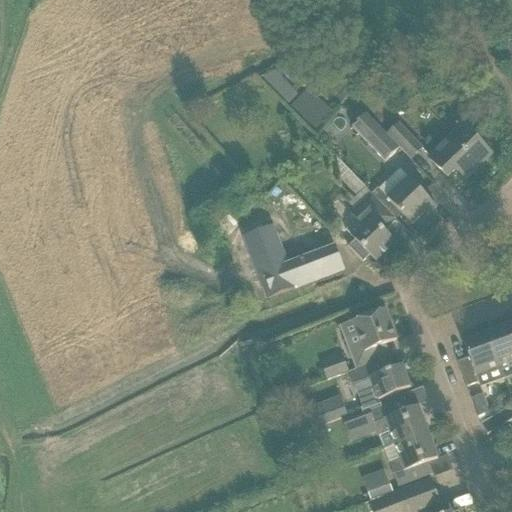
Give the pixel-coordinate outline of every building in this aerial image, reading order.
[(295,107),(317,126),(331,111),(309,91),(295,107)] [(399,148),(386,136),(365,114),(351,128),(384,162),(399,148)] [(398,124),(386,136),(399,148),(410,160),(422,148),(398,124)] [(460,174),(465,179),(491,154),(463,125),(428,159),(433,164),(444,175),(456,164),(463,171),(460,174)] [(376,189),(371,194),(381,205),(395,219),(401,214),(412,225),(429,208),(431,211),(436,207),(422,193),(408,178),(386,199),(376,189)] [(381,205),(371,194),(354,211),(360,216),(356,220),(361,226),(350,237),(353,240),(347,247),(362,263),(363,262),(369,256),(377,264),(397,244),(383,230),(395,219),(381,205)] [(344,341),(355,370),(356,371),(386,360),(391,358),(386,345),(396,340),(385,309),(352,321),(358,336),(344,341)] [(511,334),(509,326),(486,334),(499,367),(500,366),(511,361),(511,334)] [(499,367),(486,334),(463,343),(469,358),(457,362),(467,387),(479,383),(481,388),(504,379),(500,366),(499,367)] [(356,371),(355,370),(348,373),(363,411),(380,404),(379,400),(392,395),(410,388),(402,366),(390,370),(386,360),(356,371)] [(471,398),(478,417),(490,413),(483,394),(471,398)] [(390,432),(395,445),(427,433),(418,407),(408,411),(404,399),(385,406),(370,412),(370,410),(342,420),(350,443),(377,432),(379,436),(390,432)] [(511,405),(496,415),(503,426),(511,420),(511,405)] [(502,431),(511,446),(511,444),(511,430),(509,426),(502,431)] [(427,433),(395,445),(400,459),(389,463),(398,487),(413,481),(432,474),(428,463),(437,459),(427,433)] [(394,494),(400,511),(413,511),(440,502),(431,480),(394,494)] [(366,490),(370,502),(393,493),(389,482),(366,490)]
